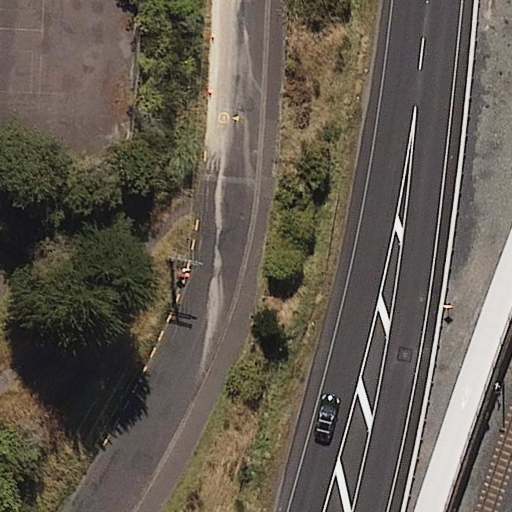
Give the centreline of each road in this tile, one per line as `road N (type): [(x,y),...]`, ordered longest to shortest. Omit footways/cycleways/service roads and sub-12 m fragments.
road 1 (residential): [(99,511),(190,342),(217,264),(243,0)]
road 2 (trunk): [(428,0),(387,243),(316,511)]
